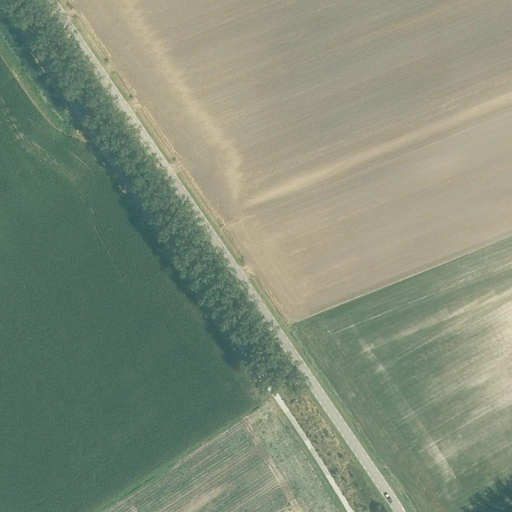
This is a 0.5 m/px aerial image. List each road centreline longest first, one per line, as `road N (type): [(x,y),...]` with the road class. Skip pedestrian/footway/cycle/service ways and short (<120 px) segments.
road 1 (residential): [(4,0),(349,511)]
road 2 (tertiary): [(399,511),(56,0)]
